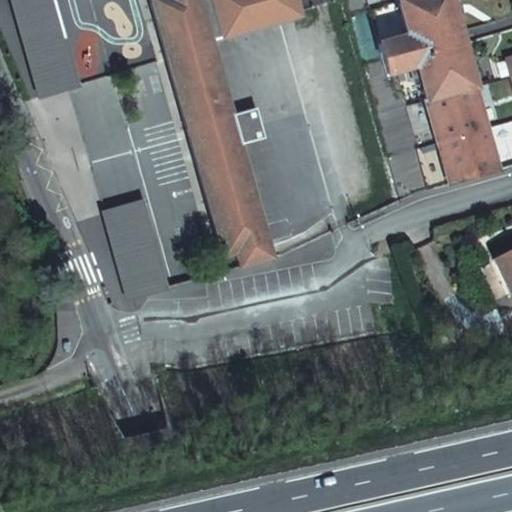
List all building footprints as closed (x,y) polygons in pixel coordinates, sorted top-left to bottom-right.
[(8,0),(11,8),(41,0),(8,0)] [(49,0),(41,0),(11,8),(34,97),(72,87),(49,0)] [(238,270),(271,260),(239,147),(262,140),(254,109),(230,116),(210,43),(301,18),(295,0),(159,0),(151,2),(222,258),(234,254),(238,270)] [(447,0),(395,0),(407,39),(378,47),(386,79),(415,71),(446,185),(496,171),(468,73),(447,0)] [(511,59),(503,62),(511,93),(511,59)] [(140,204),(101,214),(125,301),(163,291),(140,204)] [(511,252),(495,259),(511,298),(511,252)]
